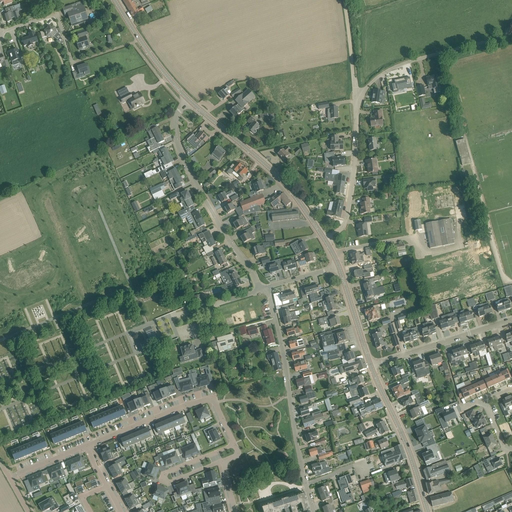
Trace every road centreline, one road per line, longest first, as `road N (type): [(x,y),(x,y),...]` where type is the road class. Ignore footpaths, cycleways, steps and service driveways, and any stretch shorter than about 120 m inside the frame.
road 1 (residential): [(259,290),(182,157),(175,125),(188,100)]
road 2 (residential): [(305,484),(267,287)]
road 3 (secondary): [(325,241),(280,179),(188,100)]
road 4 (residential): [(87,447),(206,399),(234,445)]
road 5 (residential): [(140,39),(72,62),(56,15),(1,32)]
road 6 (unclassified): [(355,98),(398,65),(506,34)]
road 7 (secondary): [(427,511),(371,366)]
road 8 (unclassified): [(325,241),(343,228),(349,210),(355,98)]
road 9 (residential): [(371,366),(511,321)]
road 10 (residential): [(234,445),(164,475),(167,483),(224,461)]
